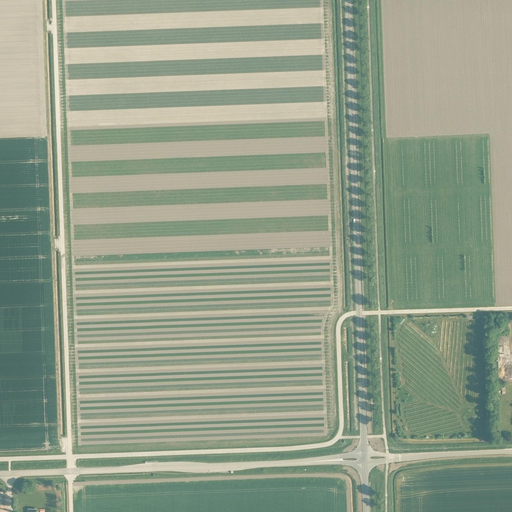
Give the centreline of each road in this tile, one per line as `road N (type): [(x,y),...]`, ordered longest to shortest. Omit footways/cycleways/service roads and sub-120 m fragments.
road 1 (secondary): [(363,454),(347,0)]
road 2 (track): [(336,438),(341,318),(511,308)]
road 3 (tertiary): [(0,475),(278,465)]
